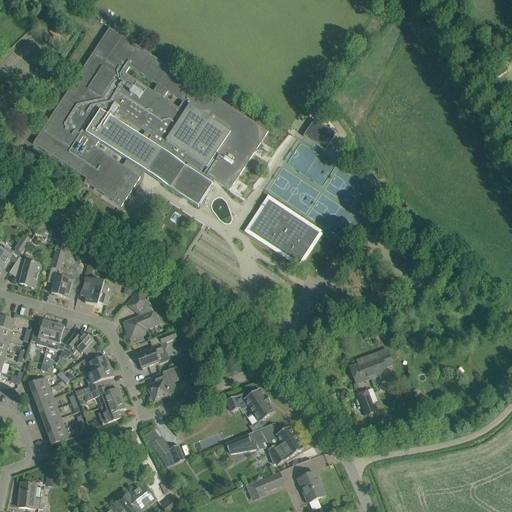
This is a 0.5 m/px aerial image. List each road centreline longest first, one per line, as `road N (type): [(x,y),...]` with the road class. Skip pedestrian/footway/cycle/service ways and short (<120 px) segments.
road 1 (unclassified): [(280,366),(19,188)]
road 2 (residential): [(150,417),(110,324),(0,294)]
road 3 (unclassified): [(350,462),(452,443),(511,405)]
road 4 (residential): [(150,417),(280,366)]
road 5 (residential): [(0,498),(8,473),(34,455),(19,415),(0,405)]
